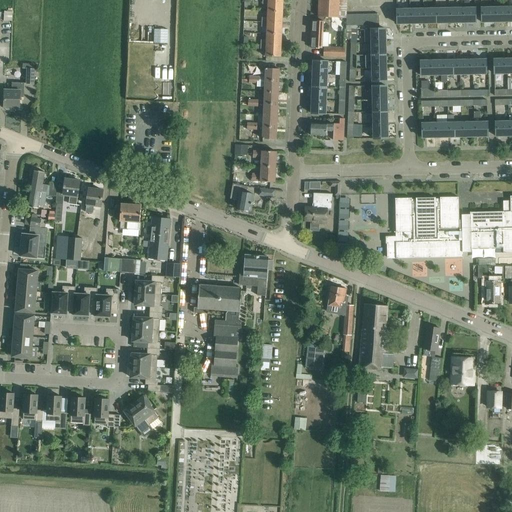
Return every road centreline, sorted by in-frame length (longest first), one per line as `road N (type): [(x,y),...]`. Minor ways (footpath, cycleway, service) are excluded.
road 1 (unclassified): [(284,246),(12,137)]
road 2 (track): [(343,511),(359,275)]
road 3 (residential): [(511,40),(415,42),(406,51),(409,169)]
road 4 (residential): [(296,169),(300,0)]
road 5 (unclassified): [(511,336),(359,275)]
road 6 (residential): [(0,375),(108,383),(119,374),(121,333)]
